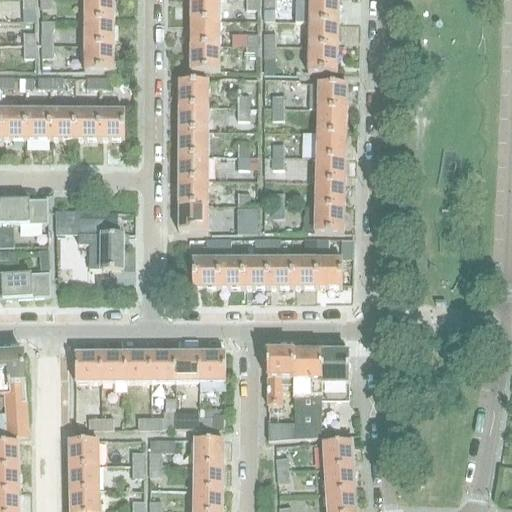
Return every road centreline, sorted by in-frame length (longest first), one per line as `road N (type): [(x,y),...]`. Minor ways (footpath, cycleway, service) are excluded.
road 1 (residential): [(474,511),(499,379),(511,180)]
road 2 (residential): [(386,0),(378,329)]
road 3 (residential): [(378,329),(392,511)]
road 4 (residential): [(248,511),(250,330)]
road 5 (residential): [(48,330),(48,511)]
road 6 (residential): [(151,0),(150,180)]
road 7 (residential): [(150,180),(151,332)]
road 8 (residential): [(0,181),(150,180)]
road 9 (residential): [(250,330),(378,329)]
